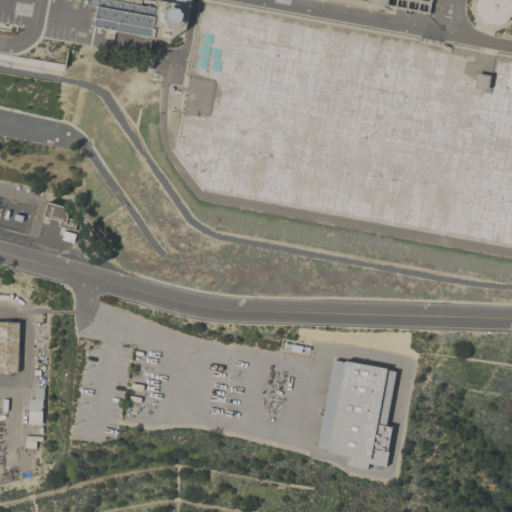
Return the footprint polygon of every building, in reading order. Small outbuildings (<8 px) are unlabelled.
[(510,24),(509,0),(475,0),(475,24),(510,24)] [(154,40),(157,18),(97,10),(94,32),(154,40)] [(44,218),(65,224),(69,210),(48,204),(44,218)] [(19,323),(0,323),(0,373),(19,374),(19,323)] [(398,373),(332,362),(318,452),(350,457),(349,464),(382,470),(398,373)] [(28,425),(43,425),(43,390),(35,390),(35,399),(28,399),(28,425)]
